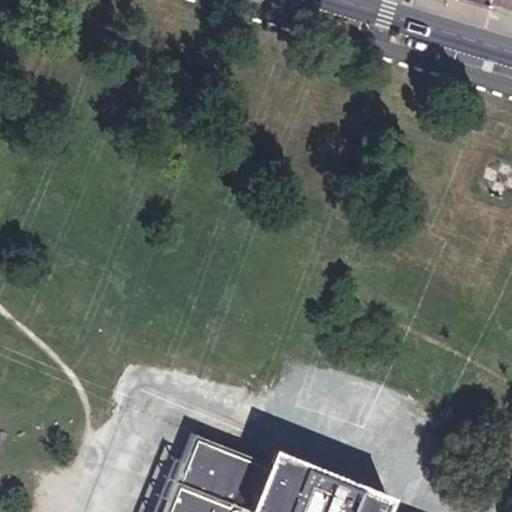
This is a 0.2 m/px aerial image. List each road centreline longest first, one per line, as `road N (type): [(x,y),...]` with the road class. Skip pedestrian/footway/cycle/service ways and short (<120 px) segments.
road 1 (unknown): [(493,511),(289,403)]
road 2 (secondary): [(349,0),(511,49)]
